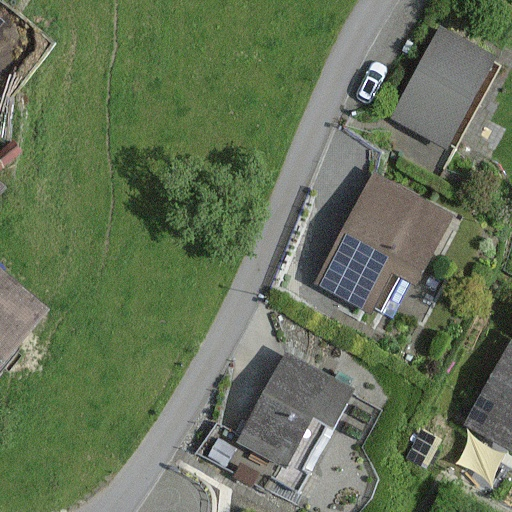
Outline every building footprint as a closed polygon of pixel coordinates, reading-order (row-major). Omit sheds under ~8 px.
[(447,149),(496,58),(439,28),(390,119),(447,149)] [(414,287),(453,217),(375,175),(316,284),(370,313),(391,275),(414,287)] [(0,371),(49,315),(0,272),(0,371)] [(511,449),(511,339),(464,422),(511,449)] [(301,492),(356,390),(286,353),(237,444),(280,467),(274,478),(301,492)] [(439,439),(423,430),(406,460),(422,469),(439,439)] [(217,440),(207,456),(227,467),(236,451),(217,440)]
